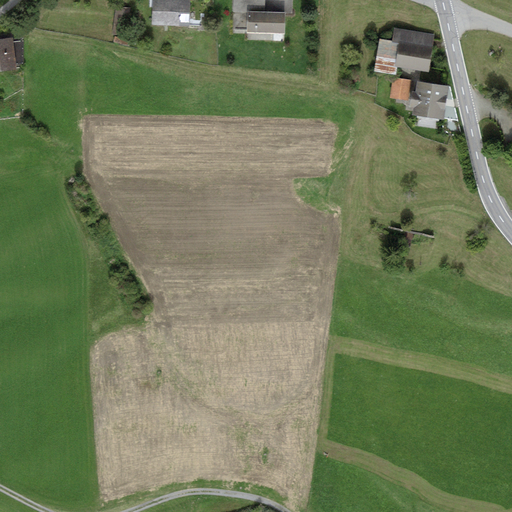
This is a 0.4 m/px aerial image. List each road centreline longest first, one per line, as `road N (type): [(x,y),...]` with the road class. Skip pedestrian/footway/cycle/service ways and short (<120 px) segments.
road 1 (track): [(49,511),(0,486),(0,12),(14,0)]
road 2 (primary): [(444,7),(476,158),(511,232)]
road 3 (track): [(280,511),(216,491),(125,511)]
